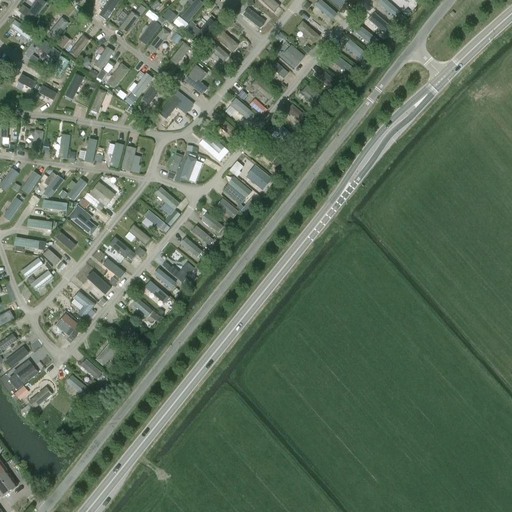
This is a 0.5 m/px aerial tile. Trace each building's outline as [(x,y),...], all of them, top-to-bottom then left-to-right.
[(38,0),(26,17),(32,22),(46,4),(40,0),(38,0)] [(109,0),(99,16),(107,21),(119,2),(116,0),(109,0)] [(205,6),(197,0),(196,0),(181,18),(189,24),(205,6)] [(271,0),(259,0),(274,13),(279,7),(271,0)] [(384,0),(381,0),(377,5),(395,19),(400,13),(384,0)] [(320,1),(315,7),(331,21),(337,15),(320,1)] [(252,3),(249,7),(267,22),(271,18),(252,3)] [(171,23),(178,16),(170,9),(163,16),(171,23)] [(248,9),(243,16),(261,30),(266,23),(248,9)] [(150,10),(147,15),(156,21),(159,17),(150,10)] [(118,30),(126,36),(140,18),(132,12),(118,30)] [(373,13),(369,18),(383,30),(387,25),(373,13)] [(47,37),(54,43),(69,25),(62,19),(47,37)] [(194,39),(201,44),(217,26),(210,20),(194,39)] [(15,21),(10,28),(28,42),(33,35),(15,21)] [(139,41),(147,47),(161,27),(154,21),(139,41)] [(303,23),(297,29),(314,44),(319,37),(303,23)] [(361,27),(356,34),(371,46),(376,39),(361,27)] [(148,49),(155,54),(170,34),(163,29),(148,49)] [(220,30),(214,37),(232,54),(239,46),(220,30)] [(173,41),(179,43),(181,35),(175,34),(173,41)] [(69,54),(76,59),(90,41),(83,36),(69,54)] [(39,39),(34,46),(52,60),(57,53),(39,39)] [(350,41),(345,47),(361,60),(366,54),(350,41)] [(224,63),(229,57),(212,42),(206,48),(224,63)] [(170,62),(176,67),(191,48),(184,43),(170,62)] [(287,44),(282,50),(297,63),(302,57),(287,44)] [(95,66),(102,70),(114,53),(107,48),(95,66)] [(16,61),(13,66),(22,71),(30,59),(12,49),(8,56),(16,61)] [(51,69),(60,76),(70,62),(62,56),(51,69)] [(350,77),(356,70),(338,56),(332,64),(350,77)] [(271,59),(266,64),(284,80),(289,74),(271,59)] [(108,83),(114,89),(129,70),(122,65),(108,83)] [(101,70),(98,78),(104,80),(107,73),(101,70)] [(325,74),(320,80),(335,91),(340,84),(325,74)] [(18,82),(32,90),(36,83),(22,75),(18,82)] [(84,79),(76,75),(65,97),(73,101),(84,79)] [(202,97),(207,90),(190,76),(184,83),(202,97)] [(130,94),(136,100),(150,82),(144,77),(130,94)] [(257,79),(251,86),(269,102),(275,95),(257,79)] [(142,100),(149,105),(164,87),(158,82),(142,100)] [(39,94),(53,101),(57,94),(43,87),(39,94)] [(301,93),(301,94),(304,96),(305,96),(319,107),(324,101),(307,87),(305,90),(304,90),(301,93)] [(107,93),(99,90),(91,111),(99,114),(107,93)] [(160,114),(166,120),(180,102),(174,97),(160,114)] [(255,98),(250,105),(261,114),(267,108),(255,98)] [(236,100),(231,106),(251,123),(256,117),(236,100)] [(292,105),(286,112),(304,127),(310,120),(292,105)] [(221,118),(215,125),(232,139),(238,132),(221,118)] [(280,125),(275,131),(289,143),(294,137),(280,125)] [(44,132),(34,131),(31,155),(40,156),(44,132)] [(207,134),(202,140),(219,155),(224,149),(207,134)] [(70,137),(62,136),(59,158),(67,159),(70,137)] [(97,142),(89,141),(84,162),(93,164),(97,142)] [(124,146),(116,144),(110,166),(118,168),(124,146)] [(262,146),(258,152),(271,163),(276,157),(262,146)] [(136,150),(127,148),(122,170),(131,172),(136,150)] [(183,157),(176,155),(169,172),(176,174),(183,157)] [(205,157),(199,156),(196,179),(202,180),(205,157)] [(249,162),(244,168),(261,182),(266,176),(249,162)] [(19,175),(12,170),(0,185),(0,186),(6,191),(19,175)] [(41,178),(34,173),(22,190),(29,195),(41,178)] [(64,181),(57,176),(44,193),(51,198),(64,181)] [(87,185),(81,179),(67,197),(74,202),(87,185)] [(235,179),(229,185),(246,199),(251,192),(235,179)] [(99,184),(90,195),(106,207),(115,196),(99,184)] [(161,189),(156,196),(174,211),(180,205),(161,189)] [(23,203),(16,198),(4,218),(10,222),(23,203)] [(223,200),(218,206),(233,219),(238,213),(223,200)] [(45,202),(44,209),(66,212),(67,205),(45,202)] [(173,226),(178,213),(173,210),(167,223),(173,226)] [(148,211),(144,217),(160,230),(164,224),(148,211)] [(77,213),(72,220),(91,235),(96,228),(77,213)] [(202,221),(218,233),(223,227),(207,215),(202,221)] [(30,220),(29,228),(51,231),(52,223),(30,220)] [(134,226),(129,232),(146,246),(151,240),(134,226)] [(198,227),(193,234),(210,248),(216,241),(198,227)] [(60,233),(56,238),(71,251),(76,246),(60,233)] [(14,238),(13,245),(36,249),(37,241),(14,238)] [(115,239),(110,245),(126,258),(131,252),(115,239)] [(181,245),(197,258),(202,252),(186,239),(181,245)] [(43,256),(55,267),(61,261),(49,250),(43,256)] [(21,273),(26,279),(43,266),(38,259),(21,273)] [(108,260),(103,267),(121,280),(125,274),(108,260)] [(194,270),(189,265),(177,278),(182,283),(194,270)] [(159,269),(153,276),(171,290),(176,283),(159,269)] [(53,278),(48,272),(31,285),(36,292),(53,278)] [(99,277),(94,282),(107,295),(112,289),(99,277)] [(152,284),(147,290),(161,301),(165,295),(152,284)] [(80,293),(74,299),(84,307),(78,314),(84,319),(95,306),(80,293)] [(138,299),(134,305),(148,317),(153,312),(138,299)] [(66,315),(57,326),(69,337),(78,326),(66,315)] [(140,323),(132,317),(115,338),(123,345),(140,323)] [(17,341),(12,335),(0,343),(0,349),(2,352),(17,341)] [(119,348),(110,342),(95,361),(103,367),(119,348)] [(28,355),(23,348),(6,362),(11,368),(28,355)] [(86,360),(81,366),(96,380),(102,374),(86,360)] [(38,374),(33,368),(19,379),(23,385),(38,374)] [(73,377),(68,383),(85,398),(90,391),(73,377)] [(19,400),(28,394),(20,381),(11,387),(19,400)] [(28,403),(35,410),(52,395),(46,388),(28,403)] [(18,486),(4,467),(0,469),(0,493),(3,497),(18,486)]
